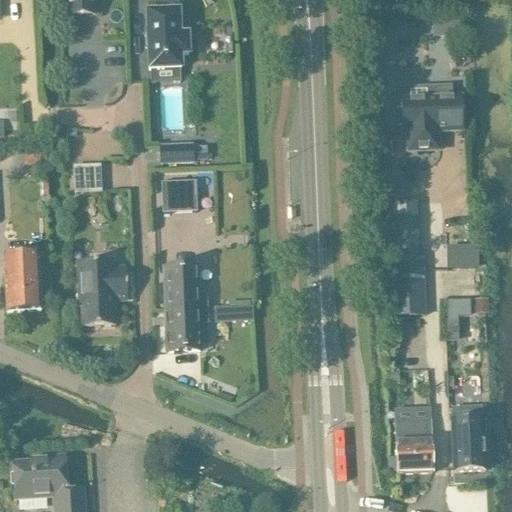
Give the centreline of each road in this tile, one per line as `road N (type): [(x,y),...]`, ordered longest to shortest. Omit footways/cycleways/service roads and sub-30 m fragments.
road 1 (tertiary): [(327,455),(304,0)]
road 2 (residential): [(142,411),(130,120),(50,120)]
road 3 (residential): [(327,455),(254,457),(142,411)]
road 4 (residential): [(142,411),(0,357)]
